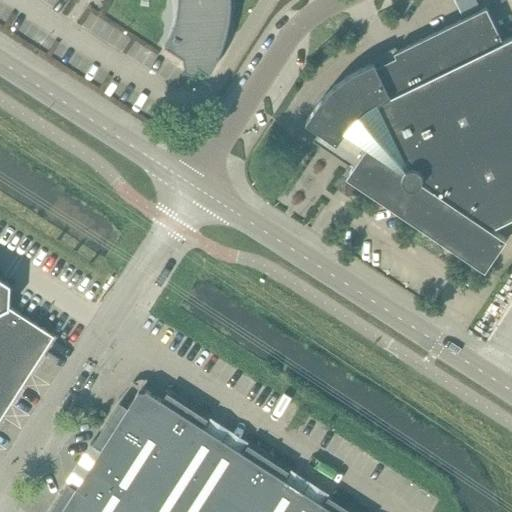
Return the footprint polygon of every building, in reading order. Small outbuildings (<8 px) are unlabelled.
[(177,0),(178,6),(175,20),(171,33),(164,45),(183,57),(185,69),(186,69),(186,70),(187,71),(187,72),(189,72),(190,73),(191,73),(193,72),(195,71),(198,67),(208,74),(217,59),(224,43),(228,26),(230,9),(230,0),(177,0)] [(455,0),(462,16),(480,8),(476,0),(455,0)] [(490,227),(511,216),(511,61),(502,41),(486,7),(394,52),(396,56),(375,66),(373,62),(357,70),(346,77),(335,84),(326,93),(317,103),(314,107),(305,122),(358,158),(345,175),(484,269),(505,237),(490,227)] [(511,61),(511,35),(502,41),(511,61)] [(467,272),(455,289),(465,296),(476,278),(467,272)] [(0,418),(53,336),(9,307),(10,284),(0,277),(0,418)] [(352,511),(328,496),(323,504),(283,478),(288,471),(247,444),(242,452),(202,427),(207,419),(166,392),(161,400),(146,390),(144,383),(147,379),(146,379),(132,382),(132,383),(136,385),(137,392),(127,408),(119,402),(93,443),(101,449),(75,488),(67,483),(48,511),(352,511)]
